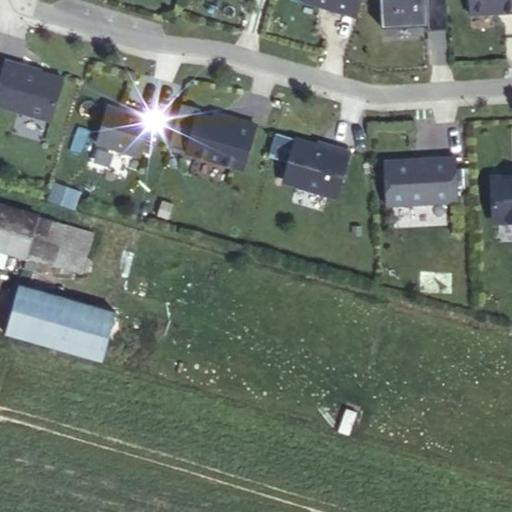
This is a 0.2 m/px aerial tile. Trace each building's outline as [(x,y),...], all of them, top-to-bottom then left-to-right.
[(329,8),(356,16),(361,0),(302,0),(320,6),(321,4),(330,7),(329,8)] [(427,30),(448,29),(446,0),(379,0),(381,27),(427,25),(427,30)] [(511,0),(468,0),(469,14),(491,13),(491,10),(501,10),(501,12),(511,11),(511,0)] [(5,60),(0,76),(0,105),(51,120),(63,79),(25,68),(25,66),(5,60)] [(213,119),(199,114),(200,109),(180,103),(169,145),(186,151),(186,152),(243,168),(256,127),(233,120),(232,124),(213,119)] [(107,105),(96,143),(141,156),(152,118),(107,105)] [(215,114),(213,119),(232,124),(233,120),(215,114)] [(276,133),(269,156),(288,162),(284,176),(287,183),(336,197),(349,151),(329,145),(328,148),(317,145),(276,133)] [(384,161),(386,205),(458,201),(456,157),(384,161)] [(511,176),(491,177),(493,217),(498,222),(511,221),(511,176)] [(49,200),(72,208),(78,191),(55,183),(49,200)] [(0,248),(26,256),(38,216),(0,204),(0,248)] [(38,216),(26,256),(81,272),(92,232),(38,216)] [(116,312),(19,283),(4,331),(102,360),(116,312)]
